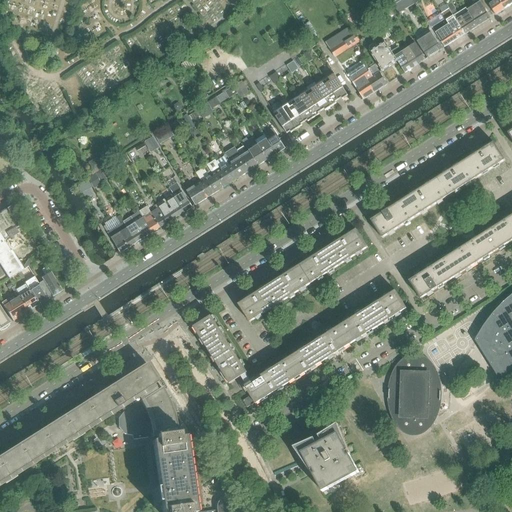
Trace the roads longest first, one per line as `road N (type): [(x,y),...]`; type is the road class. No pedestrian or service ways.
road 1 (secondary): [(511,26),(98,292)]
road 2 (secondary): [(160,318),(511,92)]
road 3 (residential): [(241,441),(511,266)]
road 4 (residential): [(159,350),(232,470),(248,511)]
road 5 (secondary): [(0,420),(144,327)]
